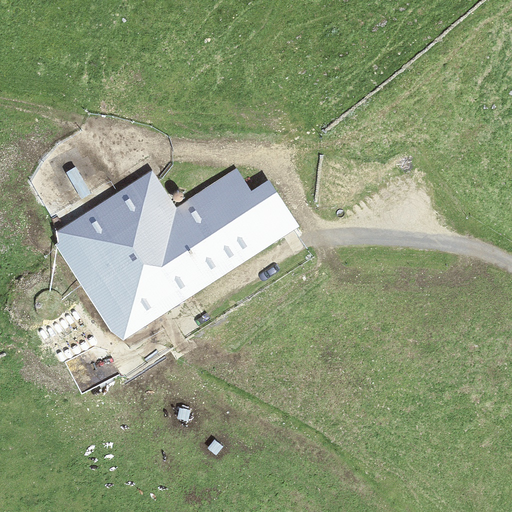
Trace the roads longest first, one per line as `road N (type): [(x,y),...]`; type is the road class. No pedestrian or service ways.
road 1 (track): [(80,123),(160,152),(276,160),(318,238)]
road 2 (track): [(303,242),(416,239),(475,248),(511,264)]
